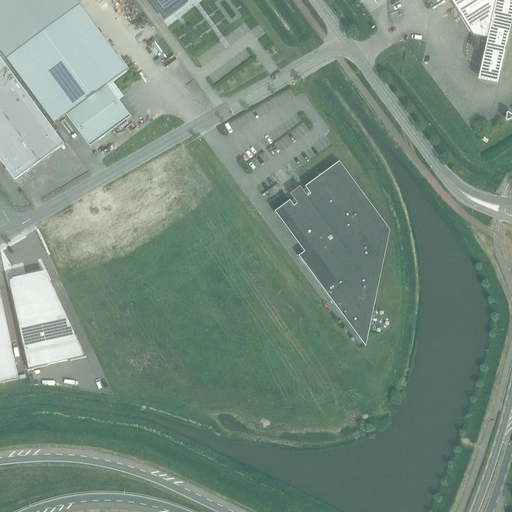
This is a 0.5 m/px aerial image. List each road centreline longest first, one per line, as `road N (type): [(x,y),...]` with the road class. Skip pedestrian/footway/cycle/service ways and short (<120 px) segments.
road 1 (unclassified): [(345,42),(15,230)]
road 2 (tertiary): [(511,212),(457,190),(345,42)]
road 3 (primary): [(224,511),(104,463),(0,461)]
road 4 (primary): [(30,511),(101,497),(178,511)]
